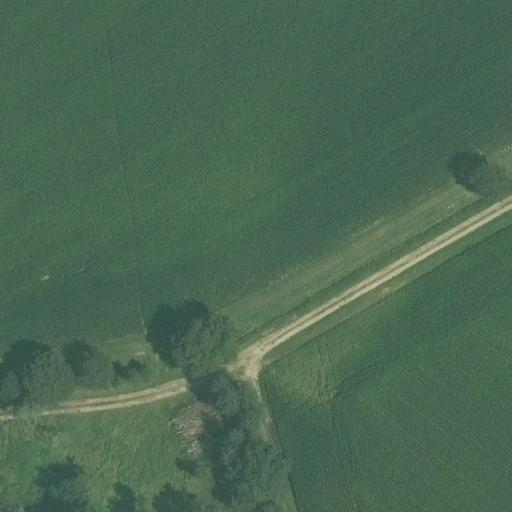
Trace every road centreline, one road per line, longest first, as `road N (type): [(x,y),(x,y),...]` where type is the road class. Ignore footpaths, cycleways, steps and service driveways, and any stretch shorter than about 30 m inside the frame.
road 1 (track): [(511,205),(257,354)]
road 2 (track): [(285,337),(332,511)]
